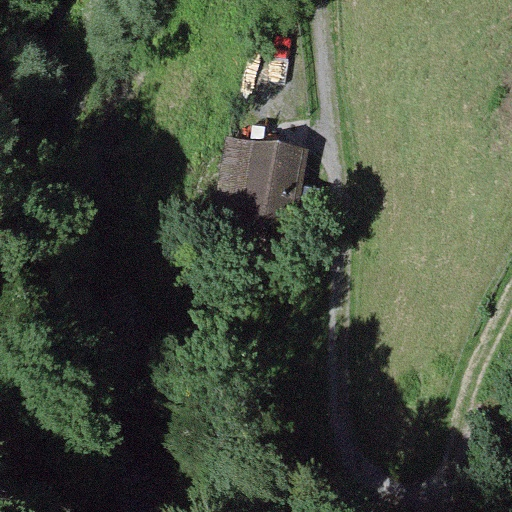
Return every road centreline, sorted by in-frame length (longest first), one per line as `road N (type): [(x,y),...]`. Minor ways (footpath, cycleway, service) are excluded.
road 1 (track): [(318,0),(340,417),(377,511)]
road 2 (track): [(511,257),(372,507)]
